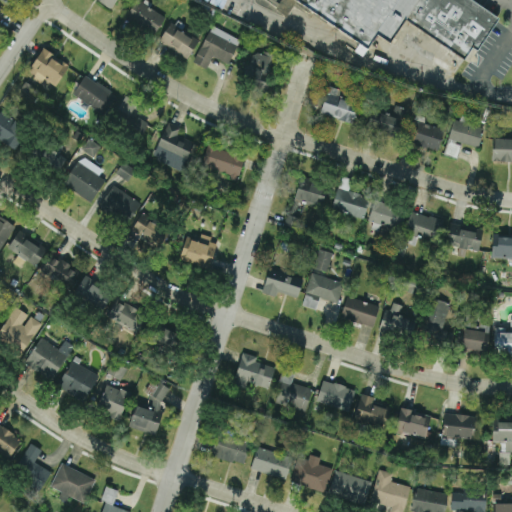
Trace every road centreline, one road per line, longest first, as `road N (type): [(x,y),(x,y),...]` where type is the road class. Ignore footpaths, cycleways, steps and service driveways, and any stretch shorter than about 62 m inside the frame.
road 1 (residential): [(511,386),(428,378),(193,301),(0,178)]
road 2 (residential): [(511,199),(456,190),(225,114),(48,3)]
road 3 (residential): [(310,60),(163,511)]
road 4 (residential): [(285,511),(127,461),(0,383)]
